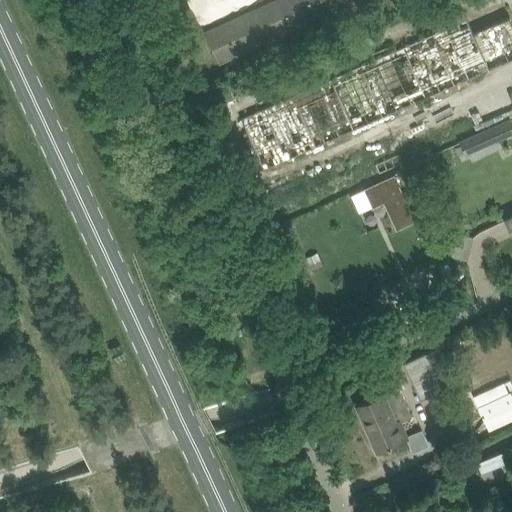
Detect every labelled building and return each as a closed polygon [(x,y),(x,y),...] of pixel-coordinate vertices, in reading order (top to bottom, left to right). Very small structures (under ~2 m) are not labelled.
[(219,62),(334,11),(329,0),(277,0),(206,32),(219,62)] [(264,168),(511,58),(511,20),(510,15),(473,32),(463,8),(434,21),(439,31),(241,117),(264,168)] [(465,155),(511,132),(511,127),(508,118),(458,140),(465,155)] [(384,200),(397,228),(415,219),(394,174),(365,187),(373,205),(384,200)] [(419,274),(408,279),(417,297),(428,292),(419,274)] [(452,375),(439,347),(404,363),(422,400),(449,387),(445,378),(452,375)] [(504,382),(474,396),(489,429),(511,418),(511,399),(508,392),(504,382)] [(408,437),(401,421),(413,415),(400,386),(358,404),(379,450),(408,437)] [(478,460),(485,474),(511,463),(505,448),(478,460)]
